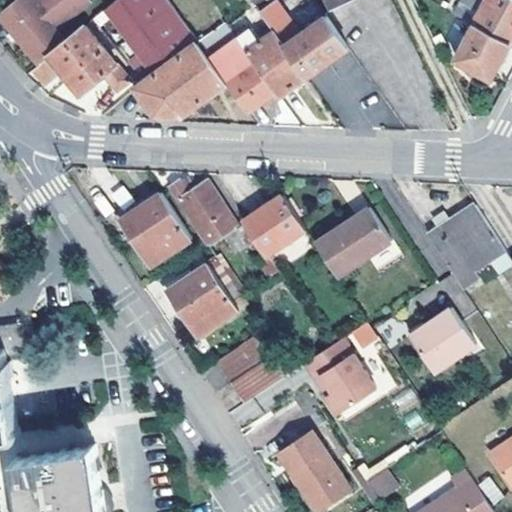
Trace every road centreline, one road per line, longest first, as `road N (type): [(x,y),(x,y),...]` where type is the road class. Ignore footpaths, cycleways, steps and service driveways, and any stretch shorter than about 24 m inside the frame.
road 1 (residential): [(26,117),(96,142),(490,158)]
road 2 (residential): [(13,132),(266,511)]
